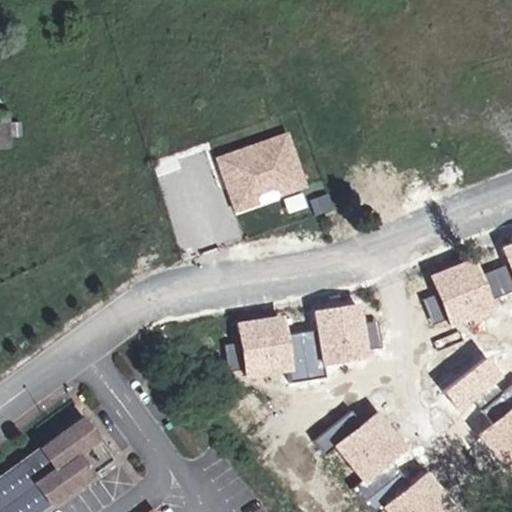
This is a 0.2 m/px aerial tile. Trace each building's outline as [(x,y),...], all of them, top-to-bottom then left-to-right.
[(0,105),(0,137),(11,138),(12,106),(0,105)] [(293,132),(217,156),(237,215),(312,187),(293,132)] [(511,245),(503,249),(511,270),(511,245)] [(474,258),(430,276),(438,293),(424,299),(434,323),(448,318),(451,325),(494,307),(474,258)] [(365,324),(362,304),(317,311),(320,331),(326,366),(372,359),(371,350),(382,348),(378,322),(365,324)] [(284,315),(238,323),(241,342),(225,345),(230,373),(247,370),(248,376),(294,368),(288,336),(284,315)] [(326,366),(320,331),(288,336),(294,368),(297,381),(328,376),(326,366)] [(488,354),(445,388),(461,410),(505,376),(488,354)] [(511,468),(511,386),(482,410),(494,426),(481,437),(508,472),(511,468)] [(227,411),(246,434),(274,410),(254,387),(227,411)] [(327,454),(336,447),(365,483),(392,462),(408,449),(379,413),(365,424),(354,410),(316,440),(327,454)] [(84,417),(0,476),(0,511),(43,511),(116,462),(84,417)] [(411,486),(392,462),(365,483),(355,491),(372,511),(378,511),(385,507),(411,486)] [(411,486),(385,507),(389,511),(454,511),(459,508),(429,471),(411,486)]
